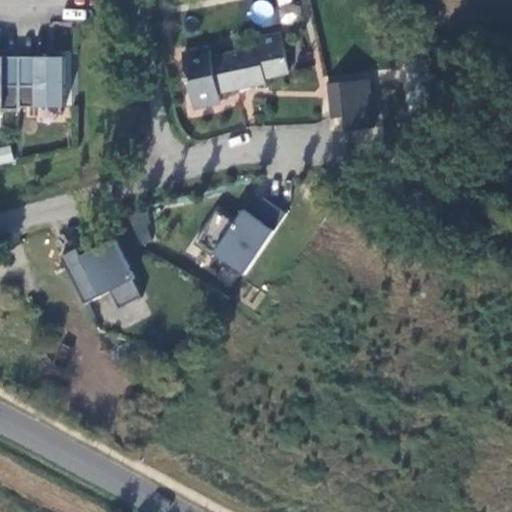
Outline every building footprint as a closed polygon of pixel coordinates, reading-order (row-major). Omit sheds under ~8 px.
[(188,57),(197,109),(224,104),(222,92),(271,86),(270,77),(293,74),(288,38),(262,43),(264,53),(216,61),(214,51),(188,57)] [(14,105),(14,56),(0,55),(0,108),(14,108),(14,105)] [(43,56),(14,56),(14,105),(59,105),(58,56),(57,56),(57,62),(43,62),(43,56)] [(410,64),(423,130),(446,105),(446,102),(433,104),(426,61),(410,64)] [(341,116),(341,130),(369,130),(368,81),(327,82),(328,117),(341,116)] [(449,122),(446,105),(423,130),(425,144),(449,122)] [(0,163),(13,161),(10,145),(0,147),(0,163)] [(247,274),(289,213),(266,198),(254,216),(246,210),(237,223),(218,211),(195,245),(214,257),(216,254),(247,274)] [(147,213),(133,215),(135,243),(150,242),(147,213)] [(63,259),(90,306),(115,292),(124,309),(147,296),(137,279),(139,278),(117,239),(98,250),(100,254),(86,262),(79,250),(63,259)]
